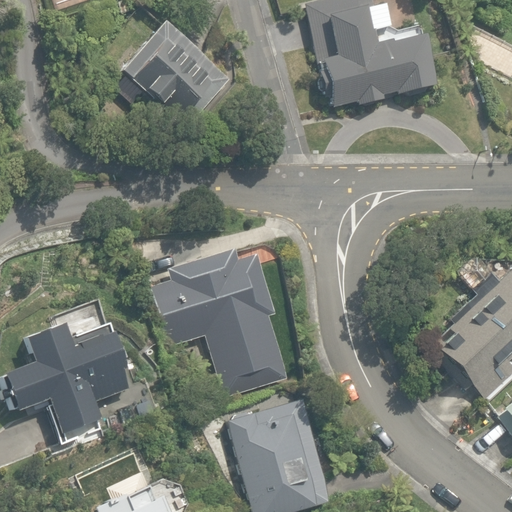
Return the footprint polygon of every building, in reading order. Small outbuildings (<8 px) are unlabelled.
[(327,97),(330,108),(353,103),(354,107),(380,101),(379,97),(393,93),(393,96),(402,94),(406,95),(409,96),(412,96),(416,94),(419,92),(421,90),(432,87),(420,36),(417,37),(415,28),(392,34),(383,28),(378,7),(370,9),(367,0),(321,0),(300,5),(314,65),(320,64),(322,71),(315,73),(321,98),(327,97)] [(140,93),(173,123),(181,112),(191,122),(225,82),(158,23),(116,74),(121,78),(110,89),(129,107),(140,93)] [(201,336),(221,399),(283,379),(264,317),(270,315),(251,256),(232,262),(229,250),(164,270),(167,281),(145,288),(164,348),(201,336)] [(468,385),(482,400),(488,395),(491,398),(511,379),(511,369),(502,359),(511,350),(511,266),(495,282),(474,259),(465,260),(453,272),(474,296),(448,320),(451,324),(423,350),(462,391),(468,385)] [(58,325),(20,340),(28,362),(0,373),(0,388),(9,413),(43,400),(59,443),(96,429),(92,420),(95,419),(88,400),(122,387),(116,370),(120,368),(103,324),(64,339),(58,325)] [(511,397),(497,409),(499,412),(492,418),(511,442),(511,397)] [(221,422),(247,511),(292,511),(324,503),(293,401),(242,416),(239,414),(230,417),(228,420),(221,422)] [(166,511),(158,495),(149,500),(143,488),(91,511),(166,511)]
